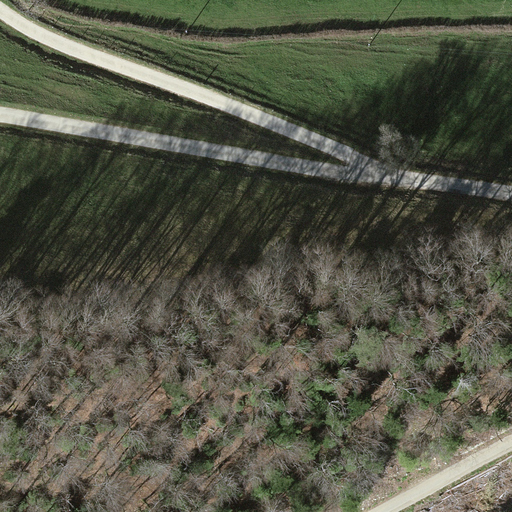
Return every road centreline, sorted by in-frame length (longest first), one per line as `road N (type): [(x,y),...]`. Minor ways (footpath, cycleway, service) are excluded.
road 1 (track): [(0,115),(511,193)]
road 2 (track): [(385,177),(317,140),(41,35),(0,9)]
road 3 (track): [(511,443),(386,511)]
